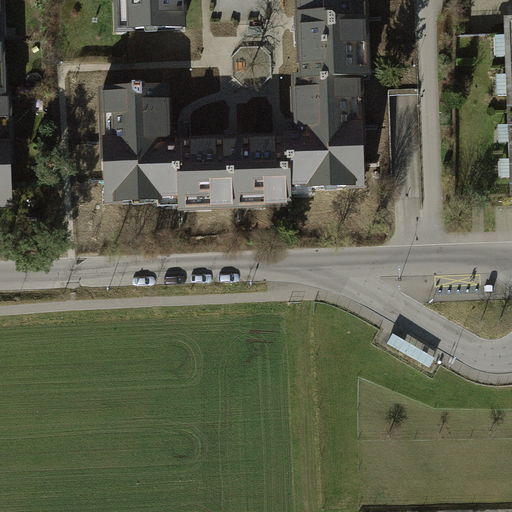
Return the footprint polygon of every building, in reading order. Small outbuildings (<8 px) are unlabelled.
[(124,0),(125,27),(181,25),(180,0),(124,0)] [(298,0),(299,21),(300,75),(357,74),(357,43),(364,43),(363,19),(355,19),(355,1),(362,1),(361,0),(298,0)] [(286,135),(286,141),(287,183),(288,183),(308,183),(308,186),(354,185),(354,161),(360,161),(359,128),(351,128),(350,97),(358,97),(357,74),(300,75),(296,75),(297,132),(297,134),(286,135)] [(158,195),(178,195),(177,146),(166,147),(166,143),(165,88),(138,88),(138,84),(132,84),(132,89),(102,90),(102,112),(111,112),(111,143),(105,143),(105,178),(115,178),(115,200),(158,199),(158,195)] [(5,96),(0,95),(0,203),(1,203),(0,183),(8,183),(8,159),(0,159),(0,116),(5,117),(5,96)] [(288,200),(288,183),(287,183),(286,141),(237,141),(233,142),(191,142),(191,144),(177,144),(177,146),(178,195),(179,199),(212,198),(212,204),(235,204),(235,196),(266,195),(266,201),(288,200)]
